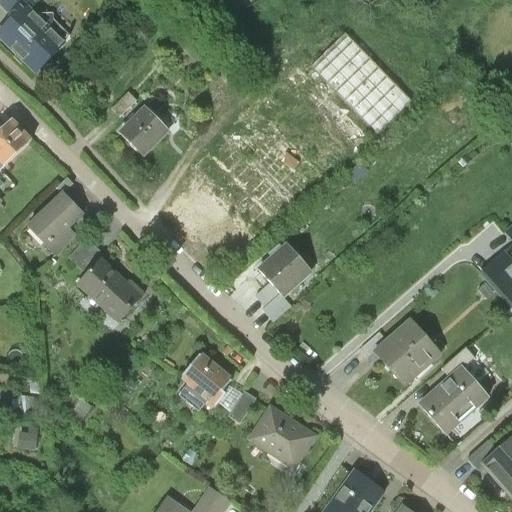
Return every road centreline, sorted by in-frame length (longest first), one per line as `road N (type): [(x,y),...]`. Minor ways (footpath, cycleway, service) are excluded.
road 1 (residential): [(0,93),(224,314),(359,431)]
road 2 (residential): [(359,431),(470,511)]
